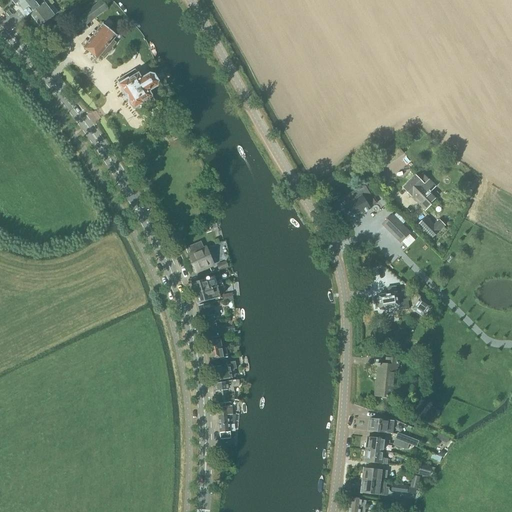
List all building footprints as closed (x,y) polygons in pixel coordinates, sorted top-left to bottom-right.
[(39,0),(35,3),(32,0),(21,0),(17,3),(17,4),(26,16),(47,0),(39,0)] [(53,3),(51,0),(47,0),(29,14),(31,17),(39,27),(54,16),(47,8),(53,3)] [(101,1),(68,26),(77,37),(88,29),(86,26),(107,9),(101,1)] [(81,13),(77,8),(64,19),(68,24),(81,13)] [(104,22),(83,48),(98,60),(100,57),(103,59),(107,54),(108,54),(110,54),(112,51),(112,49),(111,49),(115,43),(121,36),(118,34),(119,33),(104,22)] [(138,74),(135,70),(117,81),(119,84),(118,85),(132,106),(134,110),(135,109),(139,116),(142,116),(156,107),(157,105),(153,98),(150,92),(158,87),(159,82),(154,75),(150,74),(142,79),(138,74)] [(412,195),(425,208),(434,200),(428,194),(430,192),(429,191),(427,192),(421,186),(428,180),(422,174),(417,179),(415,176),(403,188),(411,196),(412,195)] [(362,195),(344,206),(353,219),(370,208),(367,203),(374,199),(365,185),(359,189),(362,195)] [(400,230),(388,213),(374,223),(386,240),(400,230)] [(425,217),(417,225),(430,240),(444,226),(438,220),(433,225),(425,217)] [(206,249),(190,256),(197,272),(213,265),(212,263),(215,261),(215,255),(211,250),(207,251),(206,249)] [(192,284),(195,294),(223,287),(222,281),(216,282),(214,277),(220,276),(219,271),(198,278),(200,282),(192,284)] [(397,301),(395,287),(387,288),(387,294),(377,296),(378,297),(374,298),(375,308),(379,307),(379,309),(398,306),(399,311),(408,309),(407,299),(397,301)] [(217,288),(195,294),(197,304),(220,297),(217,288)] [(420,298),(412,309),(424,318),(432,306),(420,298)] [(213,303),(197,306),(206,340),(223,336),(223,334),(223,331),(219,332),(214,312),(213,303)] [(210,361),(226,358),(228,358),(226,348),(225,348),(225,346),(221,347),(220,340),(206,343),(210,361)] [(226,358),(210,361),(214,382),(232,378),(230,370),(236,369),(235,362),(227,363),(226,358)] [(398,360),(386,358),(385,365),(380,364),(376,364),(376,366),(377,366),(376,375),(377,375),(375,396),(393,398),(396,367),(397,367),(398,360)] [(227,383),(214,384),(216,393),(228,391),(227,398),(228,398),(236,397),(235,388),(239,386),(240,386),(239,380),(227,382),(227,383)] [(228,391),(216,393),(217,405),(233,403),(236,397),(228,398),(227,398),(228,391)] [(428,402),(441,406),(445,396),(432,392),(428,402)] [(228,407),(218,408),(219,425),(230,424),(233,424),(235,424),(235,415),(232,415),(232,407),(228,407)] [(368,431),(385,433),(386,432),(392,433),(393,421),(370,419),(369,424),(367,424),(367,429),(368,430),(368,431)] [(234,439),(233,424),(230,424),(219,425),(221,440),(231,439),(234,439)] [(395,434),(393,439),(407,444),(409,439),(395,434)] [(365,450),(383,452),(384,445),(387,445),(388,440),(367,438),(367,443),(366,443),(365,450)] [(407,444),(393,439),(391,445),(405,450),(407,444)] [(383,452),(365,450),(364,456),(365,457),(364,462),(385,465),(386,459),(383,459),(383,452)] [(428,475),(430,467),(419,464),(417,472),(428,475)] [(362,474),(361,481),(380,484),(381,478),(386,479),(387,471),(364,469),(363,474),(362,474)] [(419,477),(412,475),(409,487),(416,489),(419,477)] [(386,484),(380,484),(361,481),(360,487),(361,488),(361,494),(388,497),(389,488),(386,487),(386,484)] [(350,498),(348,511),(364,511),(366,501),(361,501),(361,499),(350,498)] [(404,502),(395,501),(394,508),(404,509),(404,502)]
